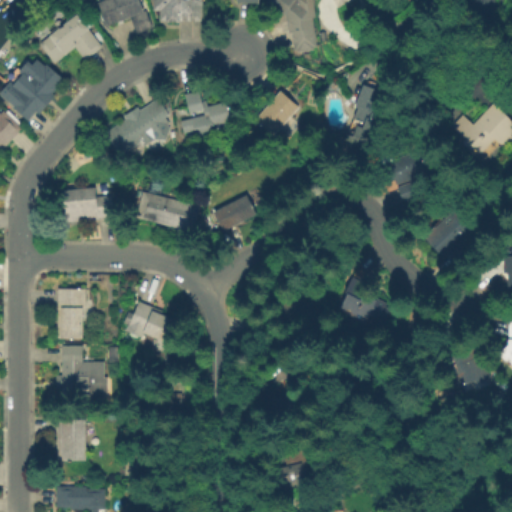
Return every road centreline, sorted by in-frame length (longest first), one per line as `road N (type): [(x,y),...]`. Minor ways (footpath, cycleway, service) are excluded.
road 1 (residential): [(257,56),(198,52),(114,79),(48,146),(22,187),(21,511)]
road 2 (residential): [(478,300),(423,285),(398,262),(370,209),(347,198),(316,207),(201,287)]
road 3 (residential): [(217,511),(217,326),(201,287)]
road 4 (residential): [(201,287),(181,269),(140,256),(18,256)]
